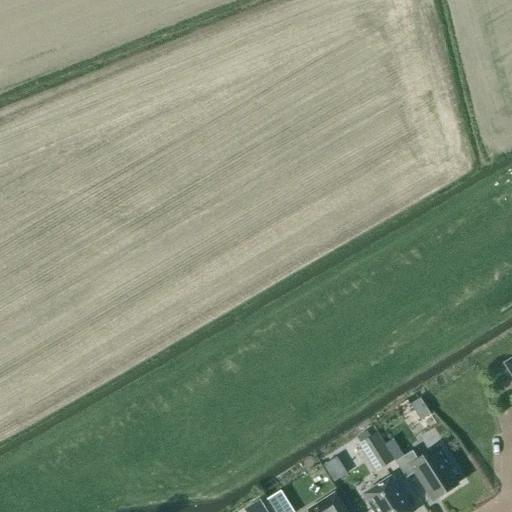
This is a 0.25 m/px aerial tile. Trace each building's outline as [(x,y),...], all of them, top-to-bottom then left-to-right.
[(420,421),(430,415),(419,399),(409,405),(420,421)] [(359,443),(376,471),(393,461),(376,433),(359,443)] [(412,451),(395,462),(406,479),(416,472),(434,500),(456,486),(445,469),(451,465),(441,448),(419,462),(412,451)] [(362,495),(373,511),(411,511),(390,477),(362,495)] [(293,511),(280,491),(267,499),(272,507),(275,511),(293,511)] [(345,511),(334,493),(307,510),(308,511),(345,511)] [(258,511),(263,511),(272,507),(267,499),(265,496),(254,503),(258,511)]
